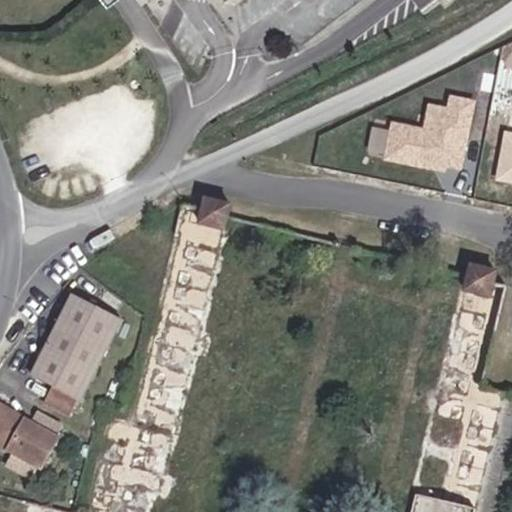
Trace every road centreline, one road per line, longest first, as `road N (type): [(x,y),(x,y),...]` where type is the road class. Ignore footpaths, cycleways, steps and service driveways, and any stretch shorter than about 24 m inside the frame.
road 1 (unclassified): [(511,33),(467,63),(199,172)]
road 2 (unclassified): [(199,172),(506,234)]
road 3 (unclassified): [(199,172),(8,249)]
